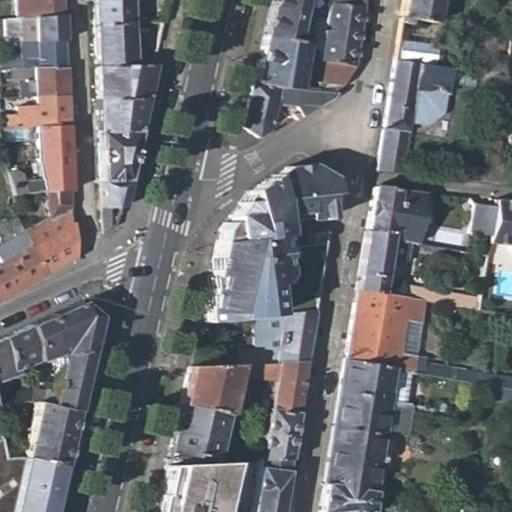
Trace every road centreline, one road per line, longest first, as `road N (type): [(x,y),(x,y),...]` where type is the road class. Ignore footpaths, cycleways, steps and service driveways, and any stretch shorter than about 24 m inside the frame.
road 1 (residential): [(302,511),(358,133)]
road 2 (residential): [(74,0),(88,273)]
road 3 (primary): [(152,283),(101,511)]
road 4 (residential): [(177,180),(228,179),(311,138),(358,133)]
road 5 (primary): [(217,0),(177,180)]
road 6 (residential): [(358,133),(380,0)]
